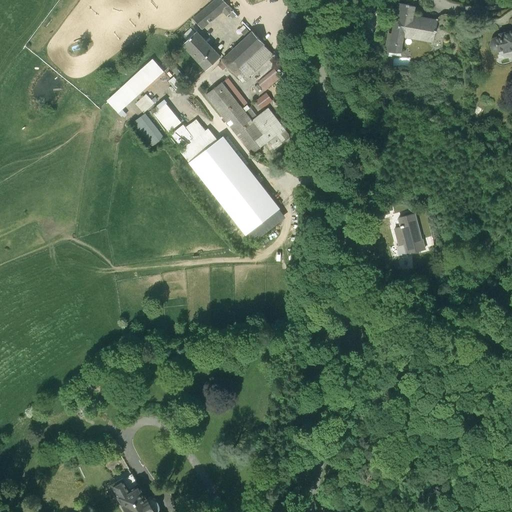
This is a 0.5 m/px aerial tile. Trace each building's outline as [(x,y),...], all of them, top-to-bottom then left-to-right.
[(233,12),(222,0),(214,0),(193,20),(201,29),(202,30),(222,12),(227,17),(233,12)] [(388,34),(386,48),(385,52),(401,54),(401,48),(400,48),(402,36),(433,41),(437,23),(435,23),(412,19),(414,7),(409,6),(409,5),(397,3),(396,11),(397,11),(395,19),(393,26),(394,26),(393,35),(388,34)] [(436,20),(435,23),(437,23),(433,41),(437,42),(438,43),(440,46),(441,47),(464,32),(461,17),(447,15),(446,15),(445,15),(443,15),(442,16),(440,17),(439,18),(438,19),(437,20),(436,20)] [(511,32),(487,39),(490,54),(502,51),(502,54),(511,51),(511,32)] [(253,33),(222,61),(234,75),(265,47),(253,33)] [(220,59),(198,34),(183,47),(205,72),(220,59)] [(274,57),(265,47),(234,75),(243,85),(274,57)] [(253,123),(222,84),(205,98),(252,157),(270,143),(276,151),(291,139),(268,111),(253,123)] [(126,85),(107,102),(117,115),(138,97),(126,85)] [(144,93),(133,103),(142,113),(153,102),(144,93)] [(157,108),(152,112),(169,134),(181,124),(166,105),(159,111),(157,108)] [(164,140),(146,114),(131,125),(149,150),(164,140)] [(183,127),(172,136),(183,150),(180,152),(190,165),(219,143),(209,130),(206,133),(197,121),(185,130),(183,127)] [(224,139),(219,143),(190,165),(245,235),(278,208),(224,139)] [(278,208),(245,235),(252,244),(285,217),(278,208)] [(396,221),(396,224),(395,228),(392,230),(397,247),(401,246),(404,256),(424,250),(421,240),(420,240),(414,216),(396,221)] [(93,376),(81,383),(87,392),(93,388),(98,385),(93,376)] [(102,405),(93,388),(87,392),(96,408),(102,405)] [(119,496),(128,511),(159,511),(142,482),(131,489),(124,479),(117,483),(123,493),(119,496)]
